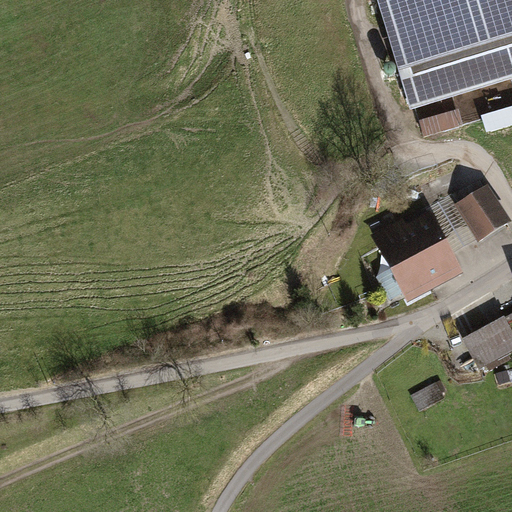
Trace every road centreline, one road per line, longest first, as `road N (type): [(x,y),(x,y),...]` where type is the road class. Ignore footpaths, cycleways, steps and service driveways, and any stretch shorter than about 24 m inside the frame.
road 1 (unclassified): [(427,320),(0,407)]
road 2 (track): [(0,487),(312,345)]
road 3 (unclassified): [(427,320),(276,441),(219,511)]
